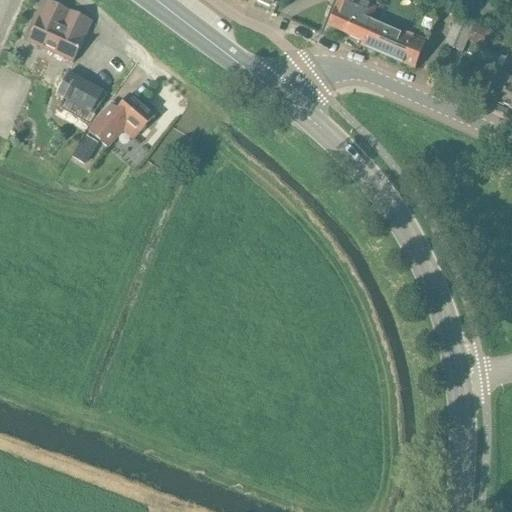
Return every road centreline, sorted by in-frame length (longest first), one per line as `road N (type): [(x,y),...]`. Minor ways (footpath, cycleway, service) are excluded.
road 1 (tertiary): [(458,384),(447,328),(413,242),(356,164),(280,94)]
road 2 (tertiary): [(511,140),(355,71),(314,70),(280,94)]
road 3 (tertiary): [(280,94),(153,0)]
road 4 (tertiary): [(455,511),(458,384)]
